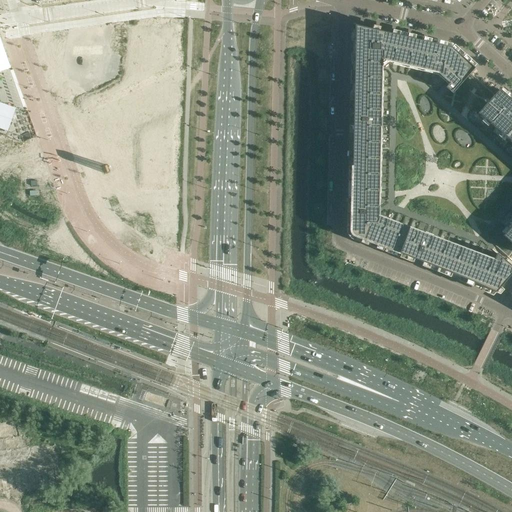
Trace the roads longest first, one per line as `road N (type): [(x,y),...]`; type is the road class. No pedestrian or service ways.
road 1 (residential): [(507,313),(341,242),(342,0)]
road 2 (secondary): [(246,334),(252,40),(260,0)]
road 3 (secondary): [(227,0),(222,287)]
road 4 (primary): [(271,381),(511,492)]
road 5 (primary): [(464,426),(379,380),(246,334)]
road 6 (primary): [(464,426),(245,355)]
road 7 (trunk): [(183,315),(0,252)]
road 8 (trunk): [(0,283),(175,347)]
road 9 (secondary): [(224,364),(217,511)]
road 10 (unclassified): [(145,0),(19,18)]
